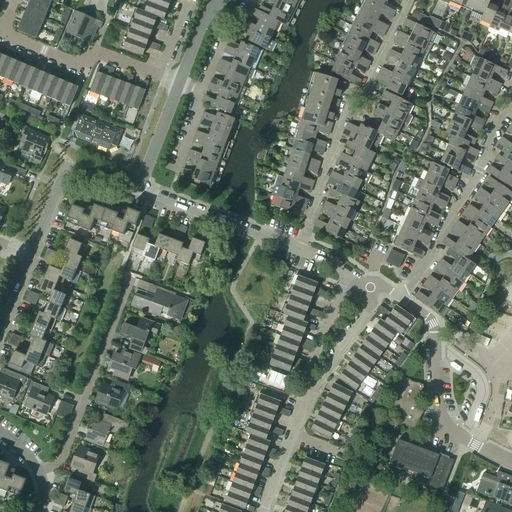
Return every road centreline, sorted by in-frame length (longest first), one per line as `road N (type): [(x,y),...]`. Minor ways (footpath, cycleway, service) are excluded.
road 1 (residential): [(301,249),(344,115),(409,0)]
road 2 (residential): [(132,270),(60,463),(37,471)]
road 3 (residential): [(404,298),(474,180),(511,96)]
road 4 (residential): [(511,462),(443,429),(433,320),(404,298)]
road 5 (residential): [(301,249),(136,189)]
road 6 (residential): [(156,76),(101,57),(83,68),(0,35)]
road 7 (residential): [(31,253),(67,166),(136,189)]
road 8 (residential): [(349,271),(305,397)]
road 9 (residential): [(305,397),(373,295)]
